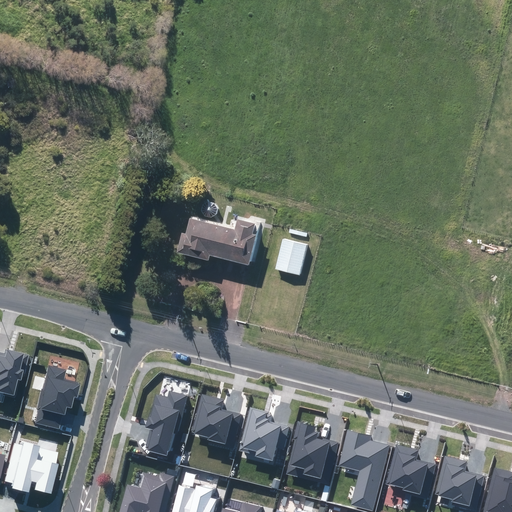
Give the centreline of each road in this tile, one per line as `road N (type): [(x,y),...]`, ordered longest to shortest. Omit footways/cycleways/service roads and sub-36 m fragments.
road 1 (unclassified): [(511,420),(137,329)]
road 2 (residential): [(70,511),(119,324)]
road 3 (residential): [(137,329),(88,511)]
road 4 (unclassified): [(119,324),(0,295)]
